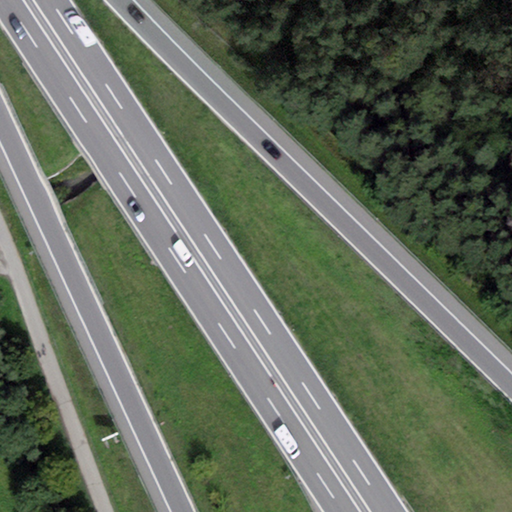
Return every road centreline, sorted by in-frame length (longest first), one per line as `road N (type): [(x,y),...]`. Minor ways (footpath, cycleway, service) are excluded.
road 1 (trunk): [(386,511),(49,0)]
road 2 (trunk): [(5,0),(341,511)]
road 3 (trunk): [(511,386),(118,0)]
road 4 (trunk): [(0,106),(184,511)]
road 5 (track): [(0,231),(105,511)]
